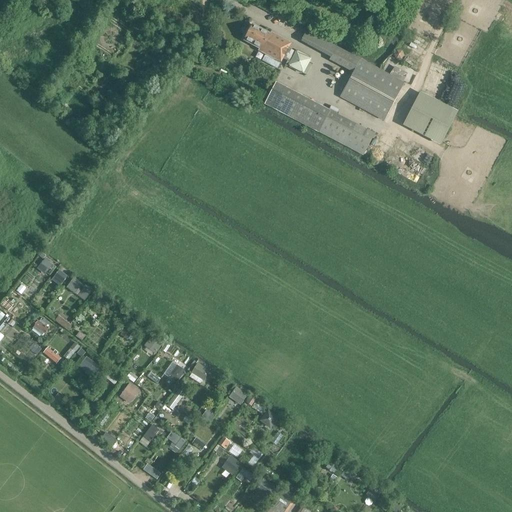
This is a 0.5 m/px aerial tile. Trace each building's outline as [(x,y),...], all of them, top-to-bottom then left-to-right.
[(251,25),(243,40),(258,48),(257,50),(264,54),(261,59),(276,68),(290,42),(269,31),(268,34),(251,25)] [(339,95),(383,119),(403,82),(402,81),(403,79),(405,75),(392,68),(390,72),(389,72),(388,74),(306,29),(301,38),(355,67),(339,95)] [(288,65),(304,73),(312,58),(296,50),(288,65)] [(374,133),(275,81),(264,103),(363,154),(374,133)] [(421,93),(404,126),(442,145),(459,112),(421,93)] [(39,266),(47,272),(52,265),(45,259),(39,266)] [(58,269),(53,277),(61,283),(66,275),(58,269)] [(81,283),(73,277),(68,284),(76,290),(81,283)] [(18,293),(24,286),(19,282),(14,289),(18,293)] [(91,289),(85,284),(79,291),(86,296),(91,289)] [(92,300),(102,307),(106,301),(96,294),(92,300)] [(66,330),(70,325),(59,316),(55,321),(66,330)] [(41,323),(38,321),(35,326),(45,334),(48,329),(46,327),(49,323),(44,319),(41,323)] [(132,333),(126,329),(122,333),(128,338),(132,333)] [(144,334),(139,330),(134,337),(135,338),(131,342),(135,345),(144,334)] [(79,332),(76,336),(82,341),(85,337),(79,332)] [(145,345),(156,353),(161,345),(150,337),(145,345)] [(75,343),(63,357),(68,361),(80,347),(75,343)] [(53,353),(48,348),(44,353),(56,364),(60,359),(56,355),(58,353),(55,351),(53,353)] [(103,370),(86,358),(83,363),(85,364),(82,368),(86,371),(89,367),(99,375),(103,370)] [(189,377),(191,378),(200,384),(202,380),(203,381),(210,371),(201,365),(197,363),(191,373),(192,374),(189,377)] [(176,365),(167,377),(176,384),(185,371),(176,365)] [(117,369),(123,373),(122,374),(135,384),(138,379),(120,366),(117,369)] [(106,377),(117,386),(125,377),(114,368),(106,377)] [(150,379),(156,384),(160,379),(153,374),(150,379)] [(130,384),(128,383),(119,395),(121,397),(129,403),(138,390),(130,384)] [(187,389),(184,387),(182,386),(167,406),(172,410),(187,389)] [(229,397),(233,400),(240,405),(247,395),(236,387),(229,397)] [(251,397),(251,398),(247,403),(251,406),(255,400),(251,397)] [(252,408),(262,414),(265,409),(255,403),(252,408)] [(262,421),(270,427),(277,419),(268,413),(262,421)] [(159,429),(155,426),(153,424),(143,437),(146,439),(150,442),(159,429)] [(278,432),(271,442),(276,446),(283,436),(278,432)] [(115,440),(105,433),(102,439),(111,445),(115,440)] [(168,439),(172,442),(176,436),(172,433),(168,439)] [(176,436),(172,442),(170,444),(179,450),(185,442),(176,436)] [(206,445),(196,438),(192,443),(202,451),(206,445)] [(230,443),(224,438),(219,444),(225,449),(230,443)] [(259,460),(263,455),(254,448),(250,453),(259,460)] [(232,476),(241,465),(231,457),(222,467),(232,476)] [(329,466),(329,465),(328,465),(327,467),(330,469),(329,470),(332,472),(333,471),(335,473),(336,472),(338,469),(339,468),(336,467),(337,467),(333,464),(333,465),(331,463),(329,466)] [(248,471),(243,467),(232,481),(237,485),(248,471)] [(351,471),(348,469),(346,472),(345,471),(342,476),(346,479),(349,474),(351,471)] [(268,501),(278,489),(264,479),(255,491),(268,501)] [(375,502),(376,500),(382,493),(373,486),(366,495),(375,502)] [(284,511),(288,506),(276,497),(264,511),(284,511)] [(400,504),(399,506),(394,503),(391,507),(397,511),(402,506),(400,504)]
